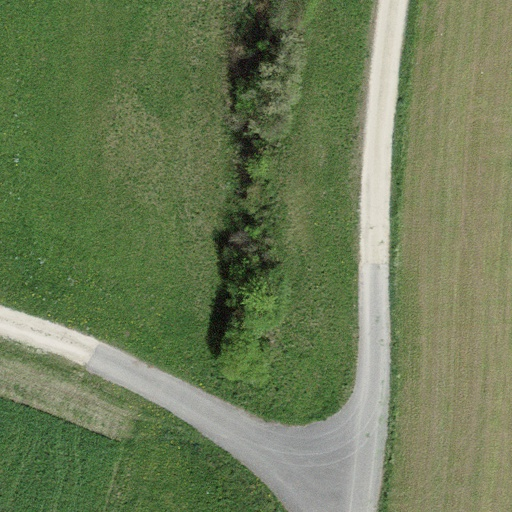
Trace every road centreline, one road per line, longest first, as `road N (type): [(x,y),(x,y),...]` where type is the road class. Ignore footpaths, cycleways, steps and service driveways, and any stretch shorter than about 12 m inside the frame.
road 1 (track): [(392,0),(367,234),(353,511)]
road 2 (track): [(355,494),(178,398),(0,322)]
